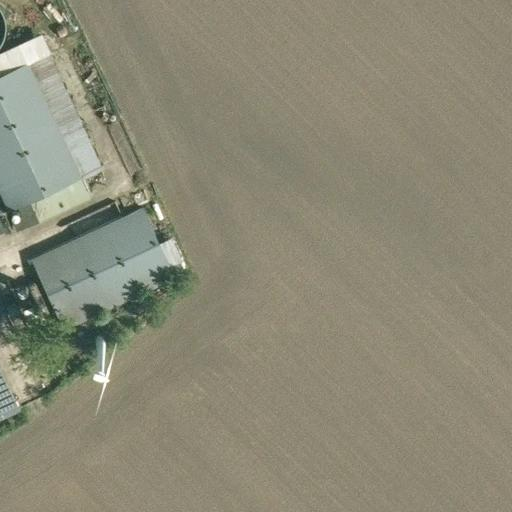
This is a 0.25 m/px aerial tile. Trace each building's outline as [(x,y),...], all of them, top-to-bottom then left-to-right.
[(0,58),(0,74),(28,62),(86,189),(113,176),(49,36),(0,58)] [(28,62),(0,74),(0,186),(19,228),(89,196),(86,189),(28,62)] [(79,234),(128,213),(123,200),(74,221),(79,234)] [(123,216),(33,258),(65,328),(155,286),(123,216)] [(26,274),(0,285),(0,300),(13,329),(45,315),(26,274)] [(0,367),(0,416),(19,408),(0,367)]
